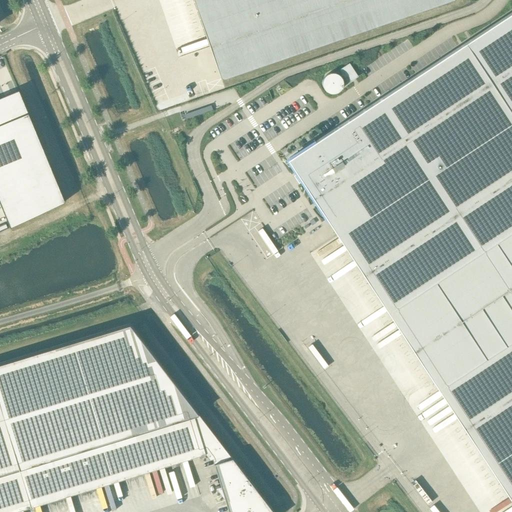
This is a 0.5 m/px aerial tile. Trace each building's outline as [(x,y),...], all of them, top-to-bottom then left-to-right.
[(193,0),(210,47),(220,75),(220,76),(221,77),(222,77),(222,78),(223,78),(224,78),(225,77),(449,0),(193,0)] [(511,11),(466,42),(511,111),(511,11)] [(314,142),(288,159),(298,175),(297,176),(297,177),(299,176),(303,182),(300,184),(300,185),(303,183),(328,220),(326,222),(327,223),(329,221),(511,500),(511,111),(466,42),(315,141),(314,139),(313,140),(314,142)] [(349,63),(339,69),(348,83),(358,76),(349,63)] [(320,79),(320,84),(321,88),(324,92),(328,94),(333,94),(338,93),(341,90),(344,86),(344,81),(343,77),(339,73),(335,71),(331,70),(326,72),(323,75),(320,79)] [(18,90),(0,97),(0,203),(10,227),(66,203),(18,90)] [(172,127),(185,124),(181,106),(168,110),(172,127)] [(225,499),(228,511),(273,511),(188,400),(129,324),(0,363),(0,406),(30,507),(190,458),(205,454),(209,459),(213,458),(221,485),(216,487),(225,499)] [(0,511),(11,511),(30,507),(0,406),(0,511)]
